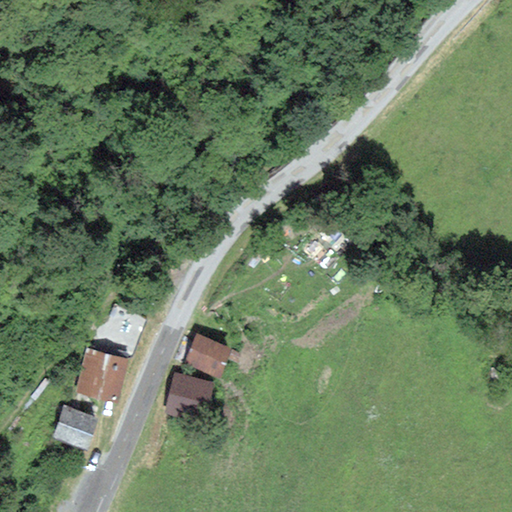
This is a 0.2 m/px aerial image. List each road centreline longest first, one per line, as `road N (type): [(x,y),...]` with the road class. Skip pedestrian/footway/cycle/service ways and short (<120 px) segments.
road 1 (tertiary): [(466,0),(339,136),(233,221),(195,282),(94,511)]
road 2 (track): [(0,434),(76,314),(116,270),(233,221)]
